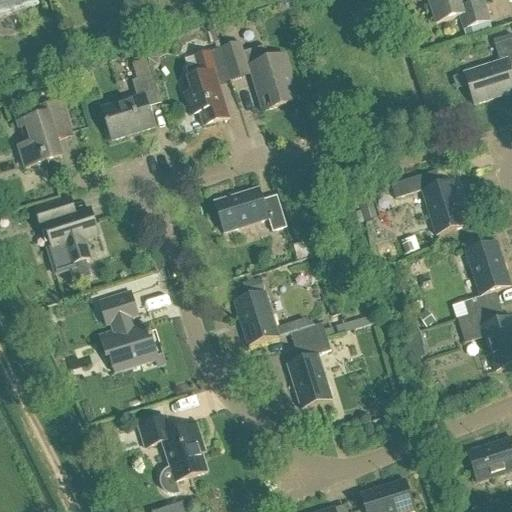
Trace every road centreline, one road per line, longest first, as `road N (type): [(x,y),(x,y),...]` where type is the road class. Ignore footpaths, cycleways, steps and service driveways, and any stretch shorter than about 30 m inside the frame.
road 1 (residential): [(143,171),(194,336),(225,394),(326,479)]
road 2 (residential): [(326,479),(511,404)]
road 3 (track): [(0,353),(76,511)]
